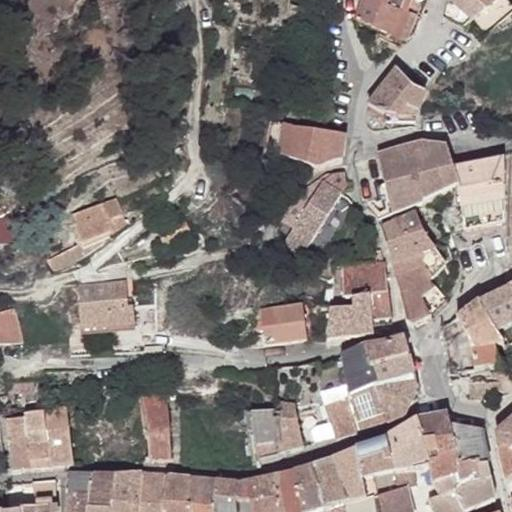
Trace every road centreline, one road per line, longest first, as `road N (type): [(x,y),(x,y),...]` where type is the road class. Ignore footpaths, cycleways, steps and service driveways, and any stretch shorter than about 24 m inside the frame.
road 1 (residential): [(397,332),(306,354),(0,372)]
road 2 (residential): [(77,277),(192,171),(196,0)]
road 3 (residential): [(357,151),(281,197),(261,238),(156,272),(77,277)]
road 4 (residential): [(357,151),(441,134),(511,143)]
road 5 (residential): [(397,332),(430,339),(447,400),(488,420)]
